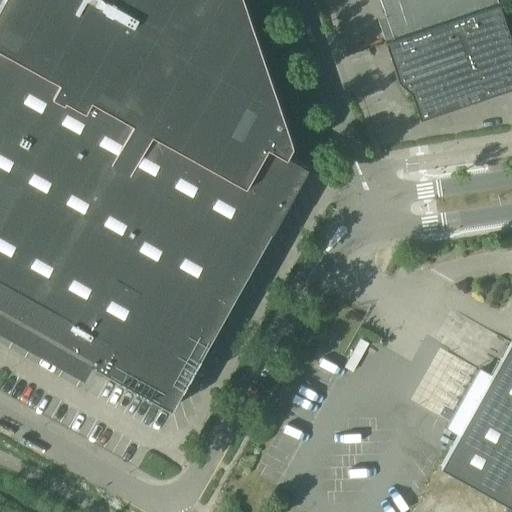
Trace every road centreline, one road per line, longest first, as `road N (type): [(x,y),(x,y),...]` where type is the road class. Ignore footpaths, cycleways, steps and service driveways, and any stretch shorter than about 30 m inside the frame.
road 1 (unclassified): [(305,284),(189,493),(170,501)]
road 2 (unclassified): [(371,201),(302,0)]
road 3 (unclassified): [(170,501),(0,414)]
road 4 (unclassified): [(511,179),(371,201)]
road 5 (unclassified): [(383,235),(511,212)]
